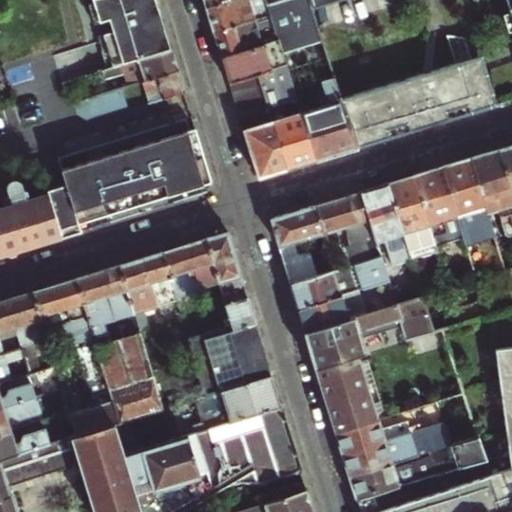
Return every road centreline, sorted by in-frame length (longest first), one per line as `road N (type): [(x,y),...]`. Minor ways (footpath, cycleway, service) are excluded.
road 1 (residential): [(237,206),(333,511)]
road 2 (residential): [(511,125),(237,206)]
road 3 (residential): [(237,206),(0,279)]
road 4 (residential): [(174,0),(237,206)]
